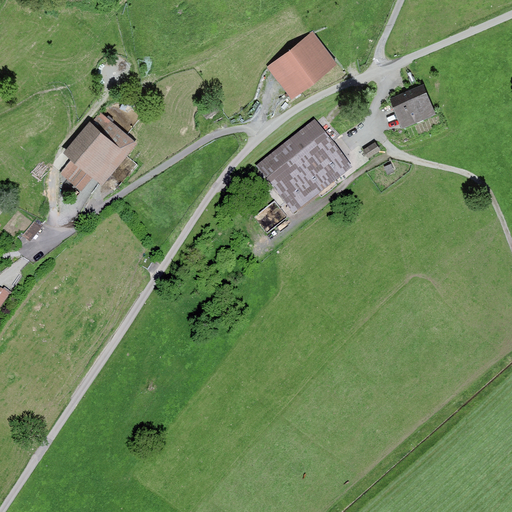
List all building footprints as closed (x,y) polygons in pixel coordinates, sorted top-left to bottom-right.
[(291,96),(336,60),(312,31),(268,66),(291,96)] [(403,125),(437,111),(424,83),(390,97),(403,125)] [(208,119),(221,108),(214,99),(201,110),(208,119)] [(103,182),(136,141),(100,112),(92,121),(89,119),(63,151),(72,158),(61,172),(81,189),(93,174),(103,182)] [(294,213),(352,168),(315,121),(257,167),(294,213)] [(368,157),(380,149),(375,141),(363,149),(368,157)] [(387,173),(394,170),(391,163),(384,166),(387,173)] [(31,241),(42,228),(35,222),(24,235),(31,241)] [(0,308),(10,294),(1,288),(0,289),(0,308)]
